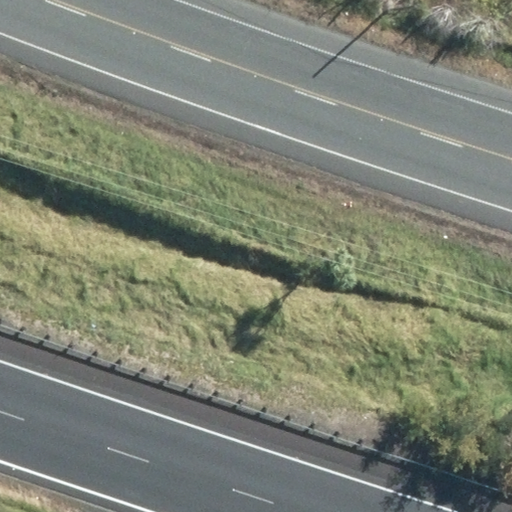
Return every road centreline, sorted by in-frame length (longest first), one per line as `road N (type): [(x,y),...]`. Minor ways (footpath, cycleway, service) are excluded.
road 1 (secondary): [(511,160),(53,0)]
road 2 (motorway): [(0,384),(380,511)]
